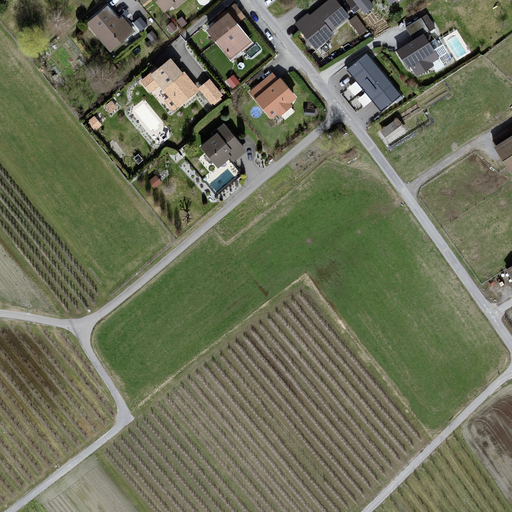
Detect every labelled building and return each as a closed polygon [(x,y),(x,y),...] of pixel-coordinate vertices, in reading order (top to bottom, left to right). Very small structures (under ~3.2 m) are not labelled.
[(149,0),(163,17),(184,0),(149,0)] [(331,0),(325,0),(293,25),(311,48),(347,21),(331,0)] [(364,0),(351,0),(363,13),(370,7),(364,0)] [(381,0),(389,9),(399,0),(381,0)] [(206,30),(230,58),(250,41),(236,24),(245,17),(235,4),(228,9),(230,11),(206,30)] [(84,26),(108,53),(132,33),(118,17),(115,20),(105,8),(84,26)] [(357,13),(349,18),(360,33),(367,28),(357,13)] [(410,39),(392,50),(403,69),(407,67),(413,76),(437,62),(422,35),(432,30),(423,16),(403,28),(410,39)] [(367,54),(348,70),(381,111),(401,95),(367,54)] [(196,92),(208,106),(220,96),(206,79),(195,89),(168,57),(137,83),(148,95),(156,88),(175,110),(196,92)] [(273,72),(250,92),(272,117),(295,98),(273,72)] [(234,75),(227,80),(233,88),(240,83),(234,75)] [(394,120),(377,132),(386,145),(403,133),(394,120)] [(216,136),(202,148),(218,167),(231,157),(234,159),(245,150),(224,124),(214,133),(216,136)] [(511,128),(488,143),(511,180),(511,179),(511,128)] [(511,263),(502,271),(511,284),(511,263)]
